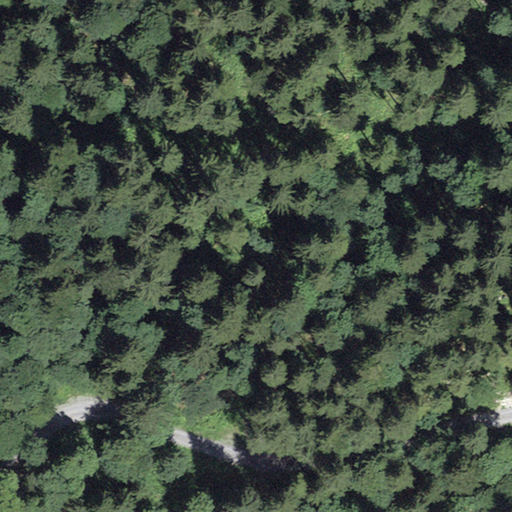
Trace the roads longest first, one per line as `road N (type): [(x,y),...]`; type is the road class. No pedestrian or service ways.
road 1 (track): [(0,462),(50,421),(92,411),(116,413),(232,460),(279,463),(511,416)]
road 2 (track): [(39,511),(70,494),(254,477),(279,463)]
